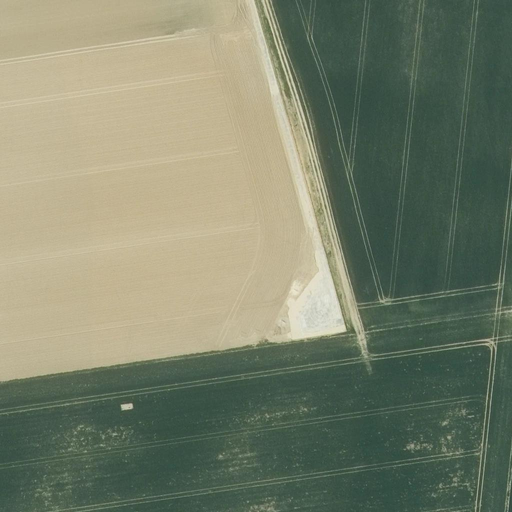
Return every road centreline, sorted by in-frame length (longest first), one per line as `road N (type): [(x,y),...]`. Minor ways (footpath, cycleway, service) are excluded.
road 1 (track): [(511,279),(357,344),(262,0)]
road 2 (track): [(353,331),(0,386)]
